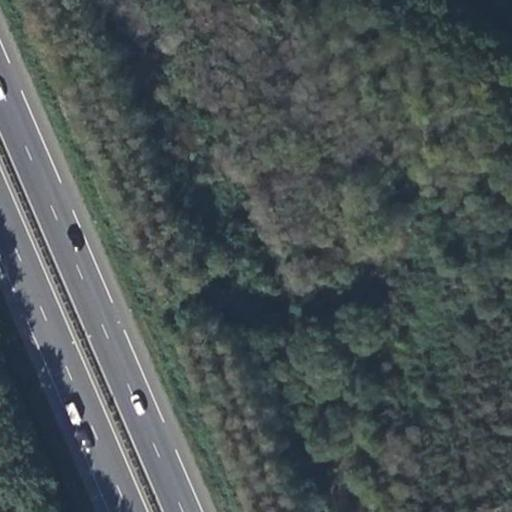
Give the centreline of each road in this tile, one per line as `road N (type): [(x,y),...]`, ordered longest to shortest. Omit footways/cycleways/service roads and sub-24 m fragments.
road 1 (trunk): [(186,511),(0,76)]
road 2 (trunk): [(0,208),(130,511)]
